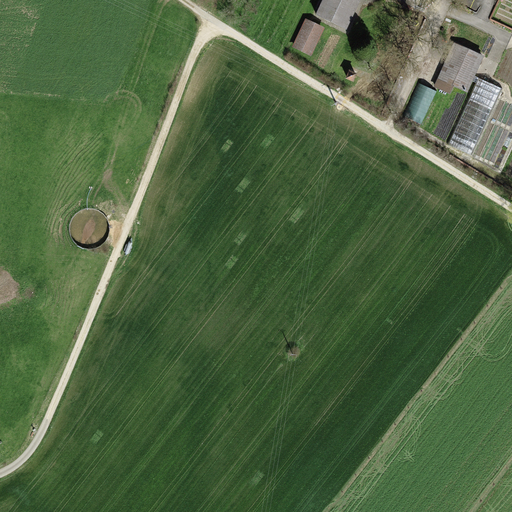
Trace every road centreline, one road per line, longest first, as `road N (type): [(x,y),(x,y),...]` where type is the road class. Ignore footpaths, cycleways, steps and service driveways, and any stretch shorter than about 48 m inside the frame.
road 1 (track): [(209,23),(51,412),(33,447),(0,478)]
road 2 (track): [(209,23),(511,207)]
